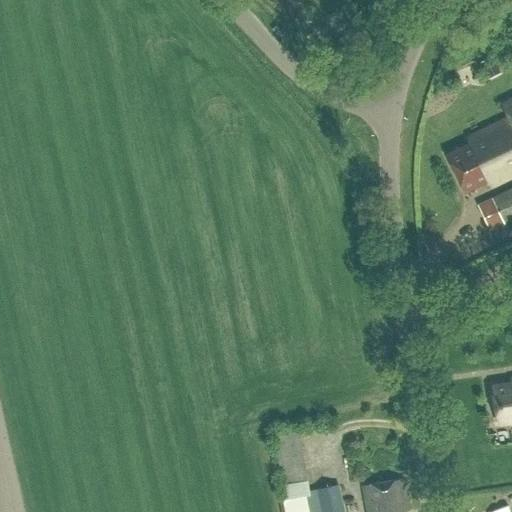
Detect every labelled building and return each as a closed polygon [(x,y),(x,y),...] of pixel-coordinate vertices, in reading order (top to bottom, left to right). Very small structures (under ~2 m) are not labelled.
[(490,187),(511,176),(511,98),(501,103),(508,117),(466,137),(469,143),(446,154),(464,192),(487,181),(490,187)] [(511,187),(491,197),(504,224),(511,220),(511,187)] [(511,379),(511,380),(511,383),(492,386),(497,424),(511,421),(511,379)] [(309,490),(308,482),(299,429),(273,433),(284,500),(303,496),(306,496),(309,511),(345,511),(339,484),(309,490)] [(403,511),(403,510),(408,510),(403,478),(362,485),(367,511),(403,511)]
